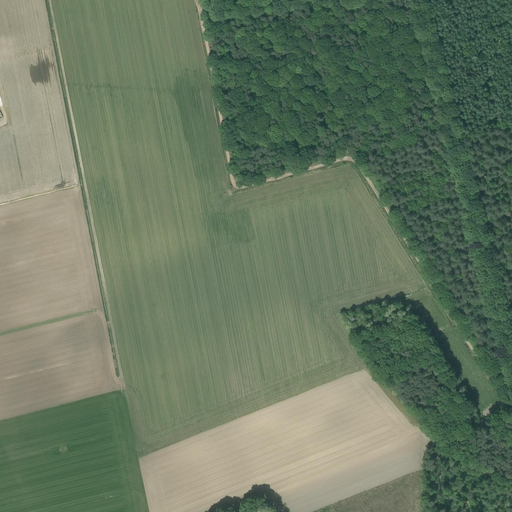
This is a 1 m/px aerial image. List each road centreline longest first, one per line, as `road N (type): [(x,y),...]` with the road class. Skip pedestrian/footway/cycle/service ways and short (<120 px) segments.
road 1 (track): [(348,158),(236,186),(198,0)]
road 2 (track): [(511,402),(348,158)]
road 3 (track): [(455,132),(511,373)]
road 4 (track): [(371,0),(406,139)]
road 5 (track): [(320,0),(200,11)]
